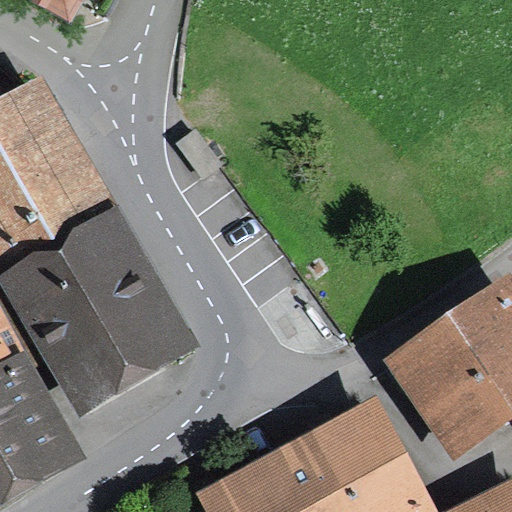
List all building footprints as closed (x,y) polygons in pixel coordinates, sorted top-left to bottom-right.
[(80,0),(37,0),(70,19),(80,0)] [(0,288),(77,423),(195,356),(115,215),(116,214),(41,81),(0,104),(0,288)] [(221,165),(193,130),(174,145),(201,180),(218,167),(221,165)] [(511,285),(507,279),(382,367),(453,468),(511,426),(511,285)] [(0,310),(0,511),(3,511),(86,467),(0,310)] [(345,511),(434,511),(376,401),(306,438),(345,511)] [(345,511),(306,438),(194,497),(202,511),(345,511)] [(511,511),(511,481),(453,511),(511,511)]
